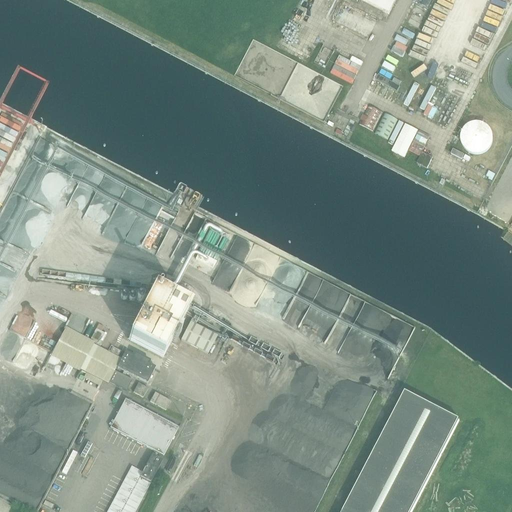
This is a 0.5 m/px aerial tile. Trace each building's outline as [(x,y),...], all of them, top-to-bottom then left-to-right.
[(412,52),(415,46),(404,40),(401,46),(412,52)] [(341,67),(363,76),(370,60),(347,51),(341,67)] [(359,125),(373,132),(383,113),(369,106),(359,125)] [(374,134),(388,141),(398,121),(384,114),(374,134)] [(461,144),(462,147),(464,149),(465,151),(467,152),(468,153),(470,154),(473,155),(475,156),(478,156),(481,155),(483,154),(486,153),(488,151),(490,149),(491,147),(493,145),(493,142),(493,139),(493,137),(493,134),(492,131),(490,129),(488,127),(486,125),(484,124),(481,123),(478,123),(476,123),(473,123),(470,124),(468,125),(466,127),(464,129),(462,131),(461,134),(460,136),(460,139),(460,142),(461,144)] [(392,151),(405,158),(419,131),(405,124),(392,151)] [(0,251),(5,241),(0,235),(0,232),(10,237),(0,259),(0,276),(11,266),(5,259),(28,269),(36,251),(17,242),(32,210),(22,210),(18,220),(13,220),(14,218),(11,215),(14,212),(10,210),(12,208),(11,156),(0,151),(0,251)] [(415,163),(425,168),(430,158),(421,153),(415,163)] [(164,242),(176,220),(106,183),(102,189),(127,202),(115,225),(133,234),(132,236),(144,242),(148,234),(164,242)] [(128,342),(163,360),(175,337),(178,338),(181,334),(177,332),(188,310),(169,301),(174,290),(158,283),(128,342)] [(350,307),(358,311),(361,306),(365,308),(368,303),(356,296),(350,307)] [(181,341),(207,355),(217,336),(190,322),(181,341)] [(28,390),(23,388),(44,343),(15,329),(0,361),(0,389),(23,400),(28,390)] [(117,368),(147,384),(156,368),(149,365),(151,361),(134,353),(132,356),(125,352),(117,368)] [(104,365),(98,377),(126,391),(132,380),(104,365)] [(133,393),(143,398),(148,389),(138,384),(133,393)] [(55,412),(60,402),(42,393),(37,404),(55,412)] [(150,402),(166,411),(171,402),(155,393),(150,402)] [(405,393),(343,511),(411,511),(459,421),(405,393)] [(131,466),(106,511),(135,511),(151,483),(162,461),(157,458),(158,454),(164,457),(179,428),(125,400),(110,429),(154,452),(143,472),(131,466)]
